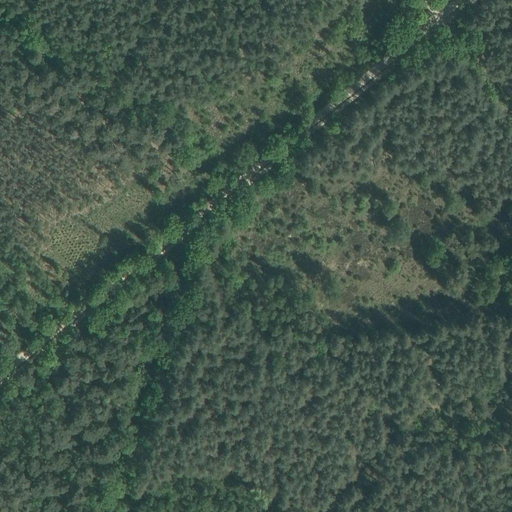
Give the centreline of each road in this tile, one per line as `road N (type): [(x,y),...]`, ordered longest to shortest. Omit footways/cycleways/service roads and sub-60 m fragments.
road 1 (track): [(0,378),(242,177)]
road 2 (track): [(242,177),(446,10)]
road 3 (track): [(312,511),(410,410),(511,376)]
